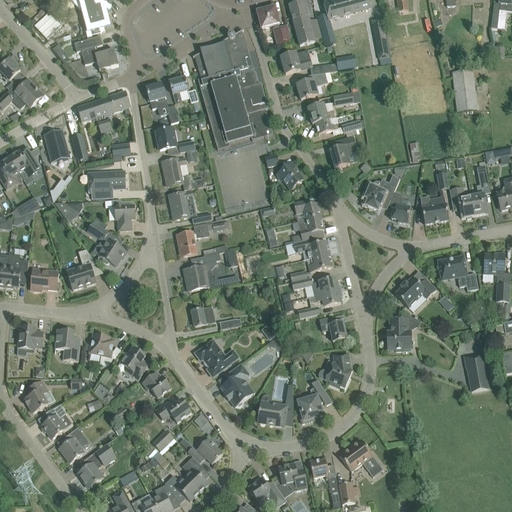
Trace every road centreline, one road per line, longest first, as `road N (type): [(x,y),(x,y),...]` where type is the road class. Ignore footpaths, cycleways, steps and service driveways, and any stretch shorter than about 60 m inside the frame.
road 1 (residential): [(241,3),(278,116),(332,193),(338,216)]
road 2 (residential): [(364,327),(368,390),(355,417),(312,444),(244,449)]
road 3 (residential): [(155,242),(133,77)]
road 4 (residential): [(81,511),(0,399)]
